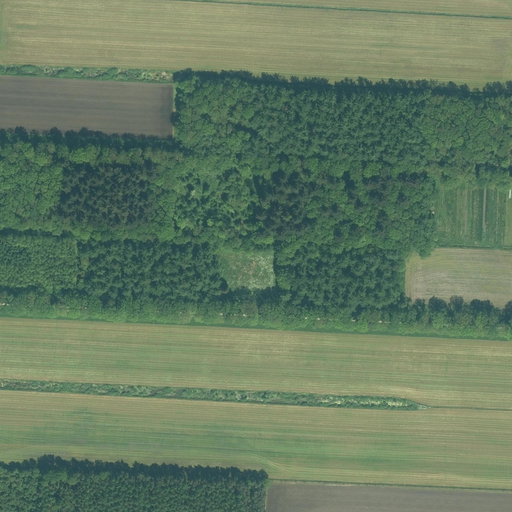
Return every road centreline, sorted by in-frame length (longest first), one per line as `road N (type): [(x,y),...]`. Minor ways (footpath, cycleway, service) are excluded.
road 1 (track): [(0,298),(511,323)]
road 2 (track): [(511,165),(285,153),(234,120),(182,118)]
